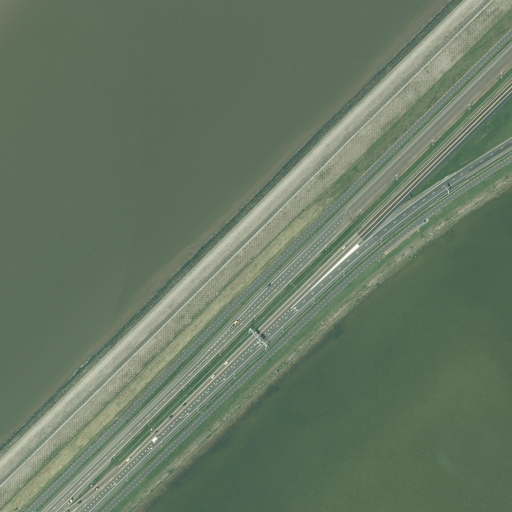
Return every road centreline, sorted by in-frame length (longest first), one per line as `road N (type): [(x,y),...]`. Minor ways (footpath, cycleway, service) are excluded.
road 1 (unclassified): [(27,511),(511,32)]
road 2 (motorway): [(511,58),(50,511)]
road 3 (unclassified): [(104,511),(361,267),(511,158)]
road 4 (motorway): [(288,305),(511,86)]
road 5 (motorway): [(79,511),(288,305)]
road 6 (motorway): [(288,305),(511,141)]
